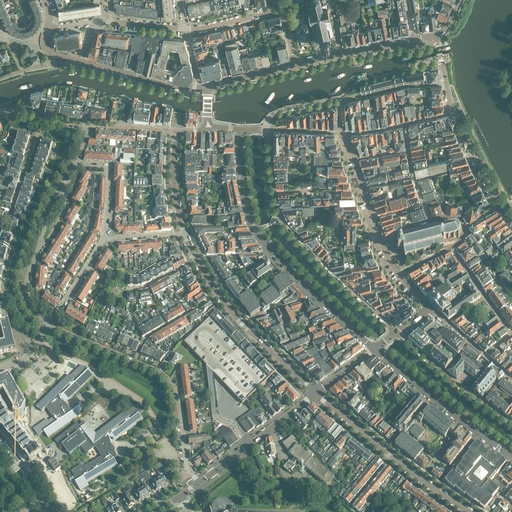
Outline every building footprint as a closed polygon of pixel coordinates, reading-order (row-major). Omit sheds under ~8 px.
[(4,4),(9,2),(8,0),(3,2),(1,0),(0,0),(0,11),(6,9),(4,4)] [(29,5),(28,6),(24,7),(25,9),(30,7),(32,12),(40,9),(40,8),(36,0),(27,0),(29,5)] [(157,0),(159,18),(163,19),(176,18),(173,0),(161,0),(163,12),(161,12),(160,0),(157,0)] [(217,14),(214,0),(211,0),(209,1),(211,10),(214,9),(215,14),(217,14)] [(224,0),(219,0),(221,8),(224,7),(225,14),(227,13),(224,0)] [(236,8),(234,0),(229,0),(230,5),(233,4),(235,13),(237,12),(237,10),(237,11),(236,8)] [(310,0),(309,0),(307,0),(307,2),(306,2),(307,2),(307,4),(299,6),(302,16),(309,14),(309,15),(307,15),(308,18),(310,18),(311,22),(314,35),(314,37),(312,37),(312,38),(315,37),(315,39),(314,39),(314,40),(315,40),(316,40),(316,41),(317,41),(319,40),(319,41),(320,42),(321,42),(322,41),(322,42),(323,42),(323,43),(322,43),(322,44),(321,44),(321,45),(323,45),(323,46),(324,46),(324,45),(324,44),(325,44),(324,43),(327,42),(327,43),(328,44),(328,43),(329,45),(329,44),(329,43),(331,43),(330,42),(329,42),(328,42),(328,41),(329,41),(329,40),(330,40),(331,39),(333,38),(333,39),(333,38),(333,37),(334,37),(334,36),(334,35),(335,35),(334,35),(333,32),(334,32),(335,32),(335,31),(334,31),(334,29),(333,29),(334,29),(332,29),(332,26),(333,26),(332,26),(331,22),(332,22),(331,21),(330,21),(329,17),(330,17),(331,17),(330,16),(329,16),(329,14),(330,13),(330,14),(331,14),(330,13),(331,13),(330,13),(330,11),(330,10),(329,10),(329,11),(328,11),(328,8),(328,7),(327,7),(326,3),(327,3),(327,2),(326,3),(326,2),(325,0),(326,0),(325,0),(310,0)] [(384,0),(385,0),(387,11),(396,9),(400,27),(408,25),(406,18),(407,18),(403,0),(384,0)] [(409,0),(411,13),(418,12),(416,0),(409,0)] [(211,12),(211,10),(209,1),(203,2),(206,13),(211,12)] [(347,1),(341,2),(343,13),(349,12),(347,1)] [(101,12),(99,2),(94,3),(94,5),(64,9),(63,8),(58,9),(59,13),(59,18),(66,17),(66,19),(95,15),(95,13),(98,13),(101,12)] [(341,2),(335,4),(337,14),(343,13),(341,2)] [(438,3),(437,5),(450,10),(452,5),(443,2),(442,4),(438,3)] [(435,10),(448,15),(450,10),(437,5),(435,10)] [(435,18),(436,18),(438,15),(435,13),(433,11),(434,9),(430,8),(428,13),(430,29),(436,28),(435,18)] [(3,24),(11,21),(8,16),(13,14),(13,12),(8,14),(6,9),(0,11),(0,17),(3,24)] [(23,36),(28,35),(30,34),(34,31),(38,28),(37,27),(38,25),(39,26),(41,21),(41,16),(40,14),(41,13),(40,9),(32,12),(33,15),(33,19),(31,22),(29,25),(26,27),(22,28),(19,28),(15,26),(13,24),(11,21),(3,24),(6,28),(8,30),(7,30),(11,33),(16,35),(18,35),(18,36),(23,36)] [(379,18),(379,21),(382,38),(388,37),(384,17),(387,17),(386,9),(377,10),(379,18)] [(351,23),(349,12),(343,13),(337,14),(339,25),(345,24),(345,25),(347,25),(347,24),(351,23)] [(421,31),(420,22),(418,12),(411,13),(413,23),(415,32),(421,31)] [(426,21),(420,22),(421,31),(429,30),(430,29),(428,13),(424,13),(426,21)] [(436,18),(444,21),(447,16),(438,13),(438,15),(436,18)] [(281,23),(281,22),(280,16),(268,19),(270,26),(281,23)] [(270,26),(268,19),(260,21),(261,28),(263,34),(271,32),(270,26)] [(370,29),(371,29),(373,40),(382,38),(379,21),(375,22),(376,25),(370,26),(370,29)] [(304,40),(306,39),(311,38),(310,37),(312,37),(314,37),(314,35),(311,22),(300,25),(300,26),(290,29),(291,32),(296,31),(299,42),(304,41),(304,40)] [(271,32),(282,29),(281,23),(270,26),(271,32)] [(400,35),(399,27),(398,26),(395,26),(395,23),(390,24),(390,27),(392,36),(400,35)] [(364,30),(364,31),(366,41),(373,40),(371,29),(370,29),(370,26),(367,26),(366,24),(363,24),(363,25),(361,25),(362,27),(364,27),(364,30)] [(346,33),(347,32),(349,44),(354,43),(352,31),(349,32),(348,28),(347,25),(345,25),(345,27),(346,27),(347,28),(345,28),(346,33)] [(408,25),(400,27),(399,27),(400,35),(409,33),(408,25)] [(359,32),(359,33),(358,29),(352,30),(352,31),(354,43),(360,42),(359,32)] [(91,44),(100,46),(102,46),(103,45),(103,43),(105,32),(94,31),(91,44)] [(82,45),(80,32),(69,34),(68,32),(64,32),(65,35),(53,36),(55,49),(82,45)] [(134,35),(105,32),(103,43),(103,45),(104,45),(109,46),(109,44),(127,48),(127,47),(131,47),(134,35)] [(342,46),(349,44),(347,32),(346,33),(340,34),(342,46)] [(209,33),(202,35),(203,40),(203,43),(204,43),(205,43),(205,46),(205,47),(206,46),(210,46),(209,42),(211,41),(209,33)] [(131,50),(138,52),(139,52),(143,35),(134,35),(131,47),(131,50)] [(139,52),(138,52),(137,55),(136,55),(132,69),(143,72),(151,36),(143,35),(139,52)] [(151,36),(143,72),(151,74),(156,52),(161,53),(164,37),(151,36)] [(185,43),(184,39),(164,37),(161,53),(156,52),(151,74),(182,82),(182,81),(186,81),(187,80),(188,79),(189,79),(190,78),(191,76),(191,75),(191,72),(192,71),(185,43)] [(243,70),(243,69),(238,49),(236,41),(224,44),(225,48),(227,54),(231,73),(243,70)] [(279,61),(289,59),(286,45),(286,43),(283,44),(283,45),(276,47),(278,57),(276,57),(277,62),(279,61)] [(100,49),(100,46),(91,44),(89,51),(98,53),(99,52),(100,49)] [(25,49),(28,51),(29,52),(30,56),(28,57),(30,64),(39,63),(37,52),(28,46),(25,49)] [(103,50),(102,50),(102,52),(115,55),(113,64),(113,65),(114,65),(119,66),(121,67),(122,67),(123,67),(124,67),(124,68),(125,68),(128,51),(104,46),(103,50)] [(251,67),(248,55),(246,47),(238,49),(243,69),(251,67)] [(5,59),(5,60),(9,59),(8,57),(5,50),(1,52),(0,52),(0,51),(0,58),(1,61),(5,59)] [(196,59),(198,64),(204,62),(208,61),(208,58),(215,56),(214,53),(209,55),(209,56),(207,56),(206,50),(195,53),(196,59)] [(89,51),(88,58),(97,60),(98,53),(89,51)] [(97,60),(113,64),(115,55),(102,52),(99,52),(98,53),(97,60)] [(254,55),(257,66),(263,65),(260,53),(259,52),(256,52),(256,54),(254,55)] [(269,63),(267,52),(260,53),(263,65),(269,63)] [(224,60),(224,62),(227,74),(231,73),(227,54),(222,55),(223,60),(224,60)] [(252,54),(248,55),(251,67),(257,66),(254,55),(252,55),(252,54)] [(220,59),(216,60),(208,61),(204,62),(198,64),(201,80),(222,75),(220,67),(222,67),(221,63),(220,59)] [(437,68),(431,68),(431,71),(428,71),(428,74),(424,75),(424,78),(439,75),(438,72),(439,72),(439,70),(438,70),(437,68)] [(423,72),(407,74),(408,81),(421,79),(421,78),(423,78),(424,78),(424,75),(423,72)] [(407,74),(377,81),(360,85),(361,92),(408,81),(407,74)] [(411,118),(409,103),(407,87),(396,90),(397,95),(398,95),(398,96),(403,96),(404,107),(405,113),(405,119),(411,118)] [(419,87),(407,87),(409,103),(413,103),(419,102),(420,95),(419,95),(419,87)] [(39,107),(41,97),(43,91),(31,94),(28,104),(39,107)] [(384,93),(384,100),(393,99),(392,91),(384,93)] [(433,105),(443,105),(442,96),(432,96),(432,100),(429,100),(429,105),(433,105)] [(39,107),(40,108),(41,109),(44,110),(47,98),(41,97),(39,107)] [(56,112),(61,113),(63,102),(64,102),(64,101),(65,97),(62,97),(61,101),(58,100),(56,112)] [(75,104),(68,103),(66,114),(74,115),(75,109),(81,110),(83,101),(83,100),(81,99),(79,99),(76,98),(76,99),(75,103),(75,104)] [(87,115),(93,116),(94,107),(95,104),(91,103),(91,102),(89,101),(89,99),(87,98),(84,115),(87,115)] [(52,99),(50,111),(56,112),(58,100),(52,99)] [(112,121),(113,115),(116,100),(111,99),(109,109),(109,113),(108,118),(107,120),(112,121)] [(363,99),(359,100),(355,101),(352,102),(353,109),(355,109),(364,108),(363,99)] [(386,112),(387,124),(395,122),(394,108),(393,99),(384,100),(385,104),(386,112)] [(61,113),(66,114),(68,103),(69,100),(67,100),(67,102),(66,101),(64,101),(64,102),(63,102),(61,113)] [(74,115),(82,116),(83,110),(85,102),(83,101),(81,110),(75,109),(74,115)] [(378,104),(379,111),(379,115),(379,116),(381,125),(387,124),(386,112),(385,104),(378,104)] [(422,116),(428,115),(427,108),(424,109),(423,105),(420,104),(420,105),(419,105),(419,106),(419,109),(421,109),(422,116)] [(151,106),(148,106),(137,105),(135,110),(133,118),(134,118),(133,124),(148,125),(150,114),(149,114),(151,106)] [(433,108),(427,108),(428,115),(443,111),(443,105),(433,105),(433,108)] [(108,118),(109,113),(109,109),(100,108),(99,117),(105,118),(105,117),(108,118)] [(156,126),(157,126),(158,118),(160,109),(153,108),(150,126),(156,126)] [(167,108),(163,126),(169,127),(170,126),(172,114),(172,111),(171,111),(172,110),(167,108)] [(361,120),(362,128),(367,127),(365,114),(365,109),(365,108),(364,108),(355,109),(355,114),(360,113),(361,116),(361,120)] [(132,124),(133,118),(135,110),(130,109),(127,123),(132,124)] [(354,116),(355,124),(355,128),(362,128),(361,120),(361,116),(360,113),(355,114),(355,109),(353,109),(353,112),(354,116)] [(185,116),(185,120),(185,127),(195,127),(196,126),(197,116),(186,113),(185,116)] [(446,116),(442,117),(444,124),(444,127),(451,126),(446,116)] [(287,125),(286,117),(283,118),(283,117),(280,117),(280,119),(277,119),(277,125),(287,125)] [(423,121),(423,124),(424,130),(424,132),(422,132),(422,138),(423,138),(424,143),(439,140),(446,139),(445,134),(443,134),(442,127),(439,128),(438,127),(433,128),(433,123),(432,119),(427,120),(423,121)] [(417,130),(416,123),(409,125),(408,126),(409,135),(415,134),(415,131),(417,130)] [(443,134),(445,134),(454,132),(451,126),(444,127),(442,127),(443,134)] [(397,128),(391,129),(392,137),(388,137),(389,142),(389,144),(393,144),(393,140),(394,140),(398,139),(397,128)] [(386,143),(385,130),(379,131),(377,132),(379,144),(379,147),(387,145),(386,143)] [(18,137),(16,141),(27,145),(30,136),(19,133),(17,132),(16,133),(15,136),(16,136),(18,137)] [(129,133),(128,142),(128,147),(134,148),(135,143),(135,137),(136,137),(137,134),(129,133)] [(137,138),(137,142),(147,143),(147,140),(147,139),(146,139),(147,133),(138,133),(137,138)] [(313,133),(305,133),(305,143),(305,151),(313,151),(313,148),(314,148),(313,143),(313,133)] [(148,134),(147,139),(147,140),(147,143),(157,143),(164,144),(164,135),(153,134),(148,134)] [(323,141),(323,143),(325,143),(336,142),(334,134),(325,134),(325,141),(323,141)] [(205,135),(197,135),(196,148),(196,157),(202,157),(205,156),(205,135)] [(223,135),(223,149),(223,151),(234,150),(233,143),(233,136),(234,136),(232,135),(223,135)] [(440,146),(448,144),(458,141),(456,136),(446,139),(439,140),(440,146)] [(361,145),(359,138),(352,140),(354,147),(361,145)] [(42,140),(39,149),(50,152),(51,148),(54,149),(55,148),(55,145),(55,144),(53,143),(42,140)] [(25,151),(27,145),(16,141),(14,148),(25,151)] [(157,152),(163,152),(164,144),(157,143),(147,143),(137,142),(136,142),(136,149),(146,150),(153,150),(152,153),(156,153),(156,152),(157,152)] [(366,143),(361,145),(354,147),(358,155),(369,154),(366,143)] [(448,153),(451,152),(462,149),(460,145),(448,148),(444,149),(443,149),(443,151),(442,151),(443,154),(445,154),(446,154),(447,154),(448,154),(448,153)] [(23,157),(25,151),(14,148),(12,154),(17,155),(23,157)] [(52,153),(50,152),(39,149),(37,155),(48,159),(50,159),(52,153)] [(323,149),(320,149),(320,155),(313,155),(313,166),(327,165),(328,161),(327,159),(328,155),(339,155),(338,149),(323,149)] [(449,159),(451,159),(465,155),(462,149),(451,152),(448,153),(448,154),(447,154),(449,159)] [(135,154),(134,154),(124,153),(124,158),(121,158),(120,163),(134,164),(135,154)] [(400,160),(399,153),(381,156),(377,157),(379,166),(388,165),(389,165),(391,165),(397,164),(397,163),(399,163),(400,162),(399,160),(400,160)] [(35,161),(44,165),(46,165),(48,159),(37,155),(35,161)] [(449,167),(468,162),(465,155),(451,159),(449,159),(444,160),(446,167),(449,167)] [(232,156),(223,156),(218,156),(212,156),(209,156),(207,156),(205,156),(202,157),(202,164),(202,169),(202,173),(207,173),(207,169),(211,169),(216,169),(218,169),(222,168),(223,168),(235,168),(234,156),(232,156)] [(196,157),(194,157),(185,157),(185,158),(185,165),(185,169),(202,169),(202,164),(202,157),(196,157)] [(359,160),(362,169),(373,167),(379,166),(377,157),(359,160)] [(162,166),(163,162),(152,161),(152,160),(149,160),(149,159),(144,159),(144,163),(148,163),(148,167),(149,167),(162,167),(162,166)] [(444,160),(414,167),(416,175),(426,172),(431,172),(438,169),(446,167),(444,160)] [(35,161),(33,166),(43,169),(44,165),(35,161)] [(460,171),(470,167),(468,162),(449,167),(451,174),(459,171),(460,171)] [(328,175),(337,174),(346,174),(345,172),(342,165),(332,166),(327,166),(317,166),(317,170),(324,169),(324,171),(322,171),(322,175),(328,175)] [(362,169),(365,176),(371,175),(374,174),(376,174),(383,173),(386,173),(389,172),(389,170),(389,165),(388,165),(379,166),(373,167),(362,169)] [(32,171),(41,174),(43,169),(33,166),(32,171)] [(402,170),(403,176),(410,175),(408,167),(401,169),(401,170),(402,170)] [(462,175),(472,172),(470,167),(460,171),(461,173),(460,174),(459,171),(451,174),(452,179),(462,175)] [(274,169),(275,180),(288,179),(287,168),(274,169)] [(396,178),(403,176),(402,170),(401,170),(401,169),(400,169),(398,169),(398,168),(396,168),(397,171),(394,171),(396,178)] [(4,176),(11,179),(18,181),(21,173),(19,173),(6,169),(4,176)] [(40,179),(41,174),(32,171),(30,176),(35,178),(40,179)] [(85,171),(81,178),(88,182),(91,183),(91,180),(89,180),(87,179),(90,174),(85,171)] [(428,192),(423,194),(425,200),(435,197),(436,200),(437,199),(439,195),(431,172),(426,172),(427,174),(433,191),(428,192)] [(459,182),(465,179),(475,176),(472,172),(462,175),(463,178),(458,180),(459,182)] [(223,185),(236,183),(235,176),(222,176),(207,176),(207,175),(207,173),(202,173),(197,174),(197,178),(198,178),(198,186),(199,186),(199,189),(203,189),(203,187),(218,186),(223,185)] [(383,173),(376,174),(377,181),(387,179),(386,173),(383,173)] [(371,175),(365,176),(367,183),(377,181),(376,174),(374,174),(371,175)] [(421,189),(422,191),(423,194),(428,192),(433,191),(427,174),(424,175),(417,176),(418,180),(419,182),(421,189)] [(35,178),(30,176),(26,175),(23,185),(31,187),(35,178)] [(153,187),(163,188),(163,179),(154,178),(154,175),(153,175),(151,175),(149,175),(148,175),(148,179),(134,178),(133,187),(144,187),(148,188),(148,187),(149,187),(153,187)] [(475,176),(465,179),(467,184),(477,181),(475,176)] [(81,178),(78,184),(80,185),(87,189),(89,186),(86,185),(88,182),(81,178)] [(198,178),(197,178),(185,178),(186,186),(198,186),(198,178)] [(14,193),(14,192),(18,181),(11,179),(8,188),(0,185),(0,188),(14,193)] [(403,180),(395,182),(397,189),(399,188),(398,186),(404,185),(404,184),(403,180)] [(468,187),(470,191),(480,186),(477,181),(467,184),(468,187)] [(236,183),(223,185),(225,195),(238,192),(236,184),(236,183)] [(383,190),(383,189),(382,184),(369,187),(372,194),(381,192),(381,190),(383,190)] [(31,187),(23,185),(22,189),(31,193),(35,194),(36,189),(33,188),(31,187)] [(87,189),(80,185),(77,190),(84,194),(85,191),(87,192),(89,190),(87,189)] [(198,186),(186,186),(187,195),(199,194),(199,189),(199,186),(198,186)] [(472,196),(482,190),(480,186),(470,191),(470,192),(471,195),(471,194),(468,196),(469,197),(472,196)] [(0,189),(6,192),(4,197),(12,200),(14,193),(0,188),(0,189)] [(20,194),(28,197),(30,197),(31,193),(22,189),(20,194)] [(335,197),(341,197),(353,197),(351,189),(341,189),(341,193),(328,193),(328,192),(325,192),(325,197),(328,197),(335,197)] [(372,194),(374,201),(385,198),(392,196),(390,189),(381,192),(372,194)] [(417,195),(417,194),(415,189),(407,192),(409,198),(411,204),(412,204),(410,198),(417,195)] [(77,190),(74,195),(81,199),(84,194),(77,190)] [(477,206),(488,200),(482,190),(472,196),(477,206)] [(225,195),(226,199),(224,200),(224,201),(222,202),(221,203),(221,204),(227,204),(227,203),(239,201),(238,192),(225,195)] [(385,198),(387,203),(376,207),(376,208),(377,211),(378,213),(402,206),(410,204),(406,192),(392,196),(385,198)] [(0,197),(3,199),(2,201),(10,204),(12,200),(4,197),(0,195),(0,197)] [(81,199),(74,195),(71,200),(78,204),(81,199)] [(419,201),(417,195),(410,198),(412,204),(419,201)] [(279,199),(281,205),(311,204),(311,199),(306,199),(304,199),(303,197),(302,196),(301,197),(299,197),(299,200),(303,200),(303,203),(294,203),(294,201),(295,201),(295,197),(288,198),(279,198),(279,199)] [(387,203),(385,198),(374,201),(376,207),(387,203)] [(219,210),(241,208),(239,201),(227,203),(227,204),(221,204),(219,205),(219,210)] [(26,207),(17,204),(15,210),(22,212),(24,213),(26,207)] [(422,204),(413,207),(400,211),(401,215),(409,212),(412,220),(426,216),(422,204)] [(439,204),(433,206),(435,213),(442,211),(439,204)] [(477,216),(476,216),(473,210),(472,207),(464,211),(461,205),(457,205),(457,207),(456,214),(460,214),(465,223),(469,220),(469,221),(477,216)] [(482,205),(476,208),(473,210),(476,216),(480,214),(479,211),(483,209),(483,210),(484,209),(482,205)] [(76,208),(73,206),(70,210),(76,214),(77,214),(80,208),(77,206),(76,208)] [(202,207),(196,208),(189,209),(189,211),(190,216),(201,216),(201,215),(202,215),(202,207)] [(15,210),(12,217),(19,219),(22,212),(15,210)] [(70,210),(69,213),(67,215),(74,219),(75,217),(76,214),(70,210)] [(169,225),(169,224),(168,219),(160,220),(155,220),(154,215),(153,210),(152,210),(146,211),(146,214),(143,214),(144,220),(145,227),(157,226),(161,225),(169,225)] [(190,216),(190,218),(191,224),(192,225),(193,228),(203,228),(203,225),(208,225),(208,219),(210,219),(209,216),(207,216),(207,211),(203,211),(204,216),(201,216),(190,216)] [(401,215),(400,211),(380,217),(381,221),(401,215)] [(288,222),(289,222),(294,220),(294,219),(296,217),(297,218),(301,217),(300,216),(302,215),(292,216),(291,214),(290,212),(285,215),(288,221),(288,222)] [(409,212),(401,215),(381,221),(383,225),(393,222),(404,218),(406,222),(412,220),(409,212)] [(291,224),(295,227),(304,223),(304,222),(305,222),(303,218),(307,216),(306,213),(302,214),(302,215),(300,216),(301,217),(297,218),(294,220),(289,222),(291,224)] [(482,222),(484,224),(486,228),(490,225),(500,219),(496,214),(482,222)] [(67,215),(64,220),(67,221),(66,223),(70,225),(70,224),(74,219),(67,215)] [(17,227),(19,219),(12,217),(9,216),(8,220),(9,220),(8,224),(10,224),(17,227)] [(237,224),(245,224),(243,216),(213,217),(215,224),(218,224),(218,221),(228,221),(228,225),(232,224),(237,224)] [(359,217),(345,217),(342,217),(342,225),(344,225),(356,225),(361,225),(361,223),(359,217)] [(395,228),(402,224),(406,222),(404,218),(393,222),(395,228)] [(500,219),(490,225),(486,228),(482,230),(482,231),(484,235),(486,233),(492,229),(500,224),(502,223),(500,219)] [(118,232),(123,232),(122,226),(120,227),(120,225),(117,224),(117,220),(115,220),(115,224),(114,224),(114,228),(118,232)] [(135,226),(135,233),(144,232),(143,221),(135,222),(135,226)] [(393,222),(383,225),(386,233),(395,228),(393,222)] [(502,223),(500,224),(492,229),(486,233),(487,235),(494,231),(495,234),(505,227),(502,223)] [(62,229),(70,234),(71,232),(70,231),(71,228),(65,224),(62,229)] [(295,228),(299,231),(299,232),(307,229),(308,229),(309,230),(312,229),(312,227),(309,227),(308,224),(301,225),(301,226),(295,228)] [(459,238),(459,237),(458,236),(460,233),(462,233),(462,232),(460,232),(459,229),(461,228),(460,227),(459,227),(456,226),(456,224),(455,224),(455,226),(451,227),(451,225),(449,225),(450,226),(445,228),(445,226),(443,227),(442,225),(438,226),(438,224),(437,224),(437,225),(433,226),(433,225),(432,225),(433,226),(429,227),(429,226),(428,226),(428,227),(424,228),(424,227),(423,228),(419,229),(419,228),(418,229),(418,230),(415,231),(415,230),(414,230),(414,231),(410,232),(410,231),(409,231),(409,232),(405,233),(405,232),(404,232),(404,233),(401,234),(400,233),(399,234),(400,234),(399,235),(399,236),(400,235),(401,240),(400,240),(400,241),(399,241),(400,243),(396,244),(398,249),(403,248),(404,250),(403,250),(403,251),(404,251),(405,255),(404,255),(404,256),(405,256),(405,257),(406,257),(406,256),(410,255),(410,256),(411,255),(415,254),(416,254),(416,253),(419,252),(421,258),(433,255),(431,249),(433,249),(435,249),(434,248),(438,247),(438,248),(439,248),(439,251),(440,251),(441,251),(442,250),(443,250),(444,249),(444,247),(444,246),(449,244),(455,242),(454,240),(455,239),(455,238),(456,238),(456,237),(458,237),(459,238)] [(356,243),(356,226),(356,225),(344,225),(344,243),(345,243),(345,249),(353,249),(354,249),(354,246),(354,243),(356,243)] [(480,232),(482,231),(482,230),(478,225),(474,227),(480,237),(482,236),(480,232)] [(474,227),(469,230),(469,231),(472,235),(478,242),(479,243),(482,241),(480,237),(474,227)] [(499,237),(500,236),(502,235),(508,231),(505,227),(495,234),(488,238),(488,239),(490,242),(487,245),(488,246),(492,244),(491,243),(499,237)] [(59,234),(65,238),(67,235),(69,236),(70,234),(62,229),(59,234)] [(231,235),(230,229),(224,229),(218,229),(193,230),(198,239),(207,235),(213,235),(224,235),(231,235)] [(500,236),(499,237),(502,241),(511,235),(508,231),(502,235),(503,237),(501,238),(500,236)] [(7,235),(3,234),(0,239),(1,239),(0,240),(0,242),(7,245),(9,246),(10,244),(13,238),(11,238),(12,235),(8,233),(7,235)] [(56,238),(64,243),(65,241),(64,240),(65,238),(59,234),(56,238)] [(85,237),(93,242),(96,238),(90,234),(88,236),(87,235),(85,237)] [(312,237),(306,239),(312,245),(317,240),(320,238),(318,236),(319,235),(318,234),(316,235),(314,236),(312,237)] [(224,235),(213,235),(207,235),(198,239),(201,244),(213,238),(217,238),(217,237),(224,237),(224,235)] [(224,235),(224,237),(224,240),(234,240),(234,244),(238,244),(238,242),(253,241),(249,235),(238,235),(234,235),(231,235),(224,235)] [(320,238),(317,240),(312,245),(315,249),(321,244),(318,241),(321,239),(323,242),(324,243),(325,244),(325,235),(320,238)] [(472,235),(469,238),(474,243),(473,244),(474,245),(478,242),(472,235)] [(502,241),(499,237),(491,243),(492,244),(493,243),(499,250),(511,240),(511,236),(511,235),(502,241)] [(86,241),(84,243),(91,247),(93,242),(85,237),(84,239),(86,241)] [(53,243),(59,247),(61,244),(63,246),(64,243),(56,238),(53,243)] [(201,244),(203,248),(211,244),(210,242),(217,240),(217,238),(213,238),(201,244)] [(470,247),(473,244),(474,243),(469,238),(465,241),(470,247)] [(235,248),(234,244),(234,240),(224,240),(224,243),(225,247),(225,254),(235,254),(235,249),(235,248)] [(359,246),(354,246),(354,249),(359,248),(371,246),(368,240),(358,243),(359,246)] [(500,251),(503,255),(511,248),(511,240),(499,250),(492,254),(490,256),(492,258),(500,251)] [(238,242),(238,244),(234,244),(235,248),(235,249),(239,248),(239,245),(242,244),(243,249),(250,248),(258,248),(253,241),(238,242)] [(456,251),(457,252),(457,253),(466,247),(467,246),(464,241),(458,246),(456,251)] [(322,245),(324,243),(323,242),(321,244),(315,249),(318,252),(324,247),(322,245)] [(50,248),(58,253),(60,251),(58,250),(59,247),(53,243),(50,248)] [(80,247),(88,252),(91,247),(84,243),(83,246),(81,245),(80,247)] [(0,254),(6,256),(8,257),(10,252),(7,251),(8,251),(7,251),(8,248),(7,247),(0,244),(0,254)] [(217,249),(218,249),(218,245),(215,246),(213,246),(211,244),(203,248),(205,252),(213,248),(213,249),(217,248),(217,249)] [(478,245),(477,246),(460,257),(466,264),(483,252),(478,245)] [(80,250),(78,252),(85,256),(88,252),(80,247),(78,249),(80,250)] [(457,253),(460,256),(468,251),(466,247),(457,253)] [(58,253),(50,248),(47,252),(54,256),(55,254),(57,255),(58,253)] [(323,257),(327,253),(328,252),(332,251),(333,249),(328,250),(327,250),(325,248),(319,253),(323,257)] [(508,262),(511,258),(511,248),(503,255),(495,262),(497,265),(503,261),(502,260),(505,258),(508,262)] [(103,254),(111,259),(112,257),(111,256),(112,253),(106,249),(103,254)] [(54,256),(47,252),(44,257),(52,262),(54,260),(52,259),(54,256)] [(74,256),(82,261),(85,256),(78,252),(77,255),(75,254),(74,256)] [(374,254),(373,252),(363,253),(366,264),(377,262),(374,254)] [(444,261),(448,258),(453,255),(451,252),(446,255),(442,257),(444,261)] [(483,261),(488,257),(486,254),(485,253),(477,258),(466,265),(469,270),(478,264),(480,262),(481,262),(483,261)] [(0,263),(4,264),(5,261),(6,262),(7,262),(8,257),(6,256),(0,254),(0,263)] [(100,258),(107,262),(108,260),(110,261),(111,259),(103,254),(100,258)] [(453,255),(448,258),(451,264),(456,261),(453,255)] [(74,259),(72,262),(79,266),(82,261),(74,256),(72,258),(74,259)] [(176,262),(178,267),(185,263),(183,258),(182,256),(173,257),(176,262)] [(256,264),(252,256),(251,256),(248,257),(252,266),(256,264)] [(331,266),(333,267),(345,265),(343,258),(337,260),(336,257),(335,257),(334,256),(327,262),(331,266)] [(52,262),(44,257),(41,262),(48,266),(49,263),(51,264),(52,262)] [(234,270),(228,257),(223,257),(224,263),(225,265),(226,267),(228,266),(229,268),(230,268),(232,271),(234,270)] [(248,266),(243,257),(239,257),(244,266),(245,268),(248,267),(248,266)] [(248,257),(243,257),(248,266),(249,265),(251,268),(253,267),(252,266),(248,257)] [(445,262),(444,261),(442,257),(437,260),(441,266),(445,262)] [(107,262),(100,258),(97,263),(105,268),(107,266),(105,265),(107,262)] [(223,262),(222,260),(221,260),(213,265),(216,269),(222,265),(222,264),(221,263),(223,262)] [(441,266),(437,260),(431,263),(436,269),(436,270),(440,268),(439,267),(441,266)] [(450,269),(452,268),(458,264),(456,261),(451,264),(448,266),(450,269)] [(69,263),(68,266),(76,271),(79,266),(72,262),(71,265),(69,263)] [(173,270),(169,262),(164,264),(169,272),(173,270)] [(104,270),(105,268),(97,263),(94,268),(101,272),(102,269),(104,270)] [(222,265),(216,269),(218,273),(225,269),(225,268),(226,267),(225,265),(224,263),(222,264),(222,265)] [(247,289),(249,287),(272,272),(270,269),(268,265),(268,266),(266,263),(241,280),(247,289)] [(429,270),(431,273),(436,269),(431,263),(427,265),(426,266),(429,270)] [(169,272),(164,264),(160,267),(164,275),(169,272)] [(463,272),(458,264),(452,268),(454,271),(452,273),(455,277),(458,275),(463,272)] [(478,264),(469,270),(475,277),(485,269),(484,267),(481,269),(478,264)] [(345,268),(345,265),(333,267),(336,270),(340,274),(352,272),(351,267),(345,268)] [(73,275),(76,271),(68,266),(67,268),(68,269),(67,271),(73,275)] [(164,275),(160,267),(155,269),(160,277),(164,275)] [(179,276),(184,274),(185,276),(191,273),(187,267),(182,270),(177,272),(179,276)] [(218,273),(221,278),(228,273),(227,272),(229,272),(226,267),(225,268),(225,269),(218,273)] [(412,280),(424,273),(421,268),(407,276),(412,280)] [(492,282),(493,281),(495,279),(493,276),(495,275),(491,270),(489,272),(487,268),(485,269),(475,277),(483,289),(492,282)] [(160,277),(155,269),(151,272),(154,279),(155,280),(160,277)] [(415,284),(428,275),(431,273),(429,270),(424,273),(412,280),(415,284)] [(154,279),(151,272),(150,271),(146,273),(150,281),(154,279)] [(221,278),(224,282),(231,278),(230,276),(232,274),(230,271),(229,272),(227,272),(228,273),(221,278)] [(283,274),(280,271),(271,277),(274,280),(283,274)] [(89,277),(95,281),(98,276),(92,272),(89,277)] [(179,276),(177,272),(169,277),(171,280),(172,283),(175,281),(176,283),(178,282),(176,278),(179,276)] [(499,277),(504,285),(510,278),(506,272),(499,277)] [(62,279),(69,283),(72,279),(68,276),(69,275),(65,273),(62,279)] [(150,281),(146,273),(141,276),(145,284),(150,281)] [(186,285),(187,284),(194,279),(191,273),(185,276),(183,277),(186,282),(185,283),(184,282),(182,283),(182,284),(184,287),(186,285)] [(343,276),(342,277),(353,286),(357,286),(357,283),(356,281),(357,280),(357,278),(357,273),(343,276)] [(448,275),(444,277),(447,282),(455,277),(452,273),(451,273),(448,275)] [(279,307),(285,306),(283,303),(289,299),(284,293),(287,292),(295,287),(283,274),(274,280),(264,286),(268,292),(260,298),(266,307),(265,307),(266,309),(276,303),(279,307)] [(430,278),(428,275),(415,284),(420,290),(432,281),(434,279),(432,277),(430,278)] [(432,282),(432,281),(420,290),(426,296),(446,282),(440,275),(438,276),(439,277),(436,279),(432,282)] [(469,280),(466,275),(448,286),(454,295),(460,291),(458,287),(464,283),(469,280)] [(145,284),(141,276),(137,278),(141,286),(145,284)] [(69,283),(62,279),(59,277),(58,279),(61,281),(59,284),(66,288),(67,286),(68,285),(69,283)] [(86,281),(93,285),(95,281),(89,277),(86,281)] [(170,286),(172,285),(168,277),(164,279),(169,287),(171,291),(173,290),(170,286)] [(233,280),(232,279),(225,283),(228,287),(237,280),(235,278),(233,280)] [(371,290),(369,281),(369,278),(362,280),(357,283),(357,286),(353,286),(361,293),(372,291),(371,290)] [(186,285),(188,289),(196,283),(194,279),(187,284),(186,285)] [(228,287),(230,290),(237,285),(236,284),(238,283),(237,280),(228,287)] [(472,294),(476,291),(469,280),(464,283),(472,294)] [(83,285),(90,290),(93,285),(86,281),(83,285)] [(386,287),(393,286),(391,282),(379,285),(379,287),(374,289),(371,290),(372,291),(378,290),(380,289),(383,288),(386,287)] [(492,282),(483,289),(486,294),(496,287),(492,282)] [(162,291),(157,283),(154,285),(160,296),(159,296),(160,297),(163,295),(163,294),(162,291)] [(188,289),(189,292),(190,293),(199,287),(198,286),(196,283),(188,289)] [(63,292),(66,288),(59,284),(55,290),(59,292),(60,290),(63,292)] [(81,290),(87,294),(90,290),(83,285),(81,290)] [(150,287),(151,290),(153,296),(156,294),(158,299),(160,298),(160,297),(159,296),(160,296),(154,285),(150,287)] [(237,285),(230,290),(232,294),(242,287),(240,285),(238,287),(237,285)] [(386,287),(388,294),(398,292),(393,286),(386,287)] [(447,286),(428,299),(438,311),(442,315),(450,309),(447,304),(456,298),(454,295),(448,286),(447,286)] [(188,301),(191,299),(201,292),(199,287),(190,293),(185,297),(188,301)] [(232,294),(235,297),(242,292),(241,291),(243,289),(242,287),(232,294)] [(300,292),(295,287),(287,292),(284,293),(289,299),(290,298),(293,295),(294,296),(300,292)] [(372,291),(361,293),(370,301),(379,297),(380,297),(379,293),(384,291),(383,288),(380,289),(378,290),(372,291)] [(41,299),(45,302),(50,295),(49,295),(50,293),(48,292),(44,290),(44,291),(41,295),(43,296),(41,299)] [(78,294),(85,298),(87,294),(81,290),(78,294)] [(497,295),(499,294),(500,293),(498,290),(488,297),(491,300),(497,295)] [(397,298),(404,296),(399,291),(398,292),(388,294),(388,295),(382,297),(384,303),(394,299),(397,298)] [(448,321),(455,316),(481,297),(476,291),(472,294),(450,309),(442,315),(448,321)] [(195,299),(196,301),(204,296),(202,293),(201,292),(191,299),(192,301),(195,299)] [(237,300),(238,300),(244,295),(242,292),(235,297),(237,300)] [(244,295),(238,300),(244,309),(245,308),(250,316),(261,309),(249,292),(244,295)] [(290,298),(289,299),(283,303),(285,306),(307,299),(300,292),(294,296),(293,295),(290,298)] [(500,296),(498,297),(497,295),(491,300),(493,303),(504,295),(504,294),(502,295),(501,295),(500,293),(499,294),(500,296)] [(85,298),(78,294),(75,299),(82,303),(85,298)] [(54,298),(50,295),(45,302),(47,303),(48,304),(49,304),(50,305),(54,298)] [(493,303),(495,306),(502,301),(501,300),(504,298),(505,299),(506,298),(504,295),(493,303)] [(195,306),(198,304),(206,299),(204,296),(196,301),(193,304),(195,306)] [(398,305),(408,300),(404,296),(397,298),(394,299),(396,302),(397,306),(398,305)] [(169,302),(178,317),(181,315),(177,307),(175,309),(173,305),(174,305),(173,304),(174,303),(173,300),(172,300),(170,297),(166,299),(168,303),(169,302)] [(375,306),(382,304),(379,297),(370,301),(375,306)] [(54,298),(50,305),(55,308),(57,305),(58,305),(60,302),(54,298)] [(177,307),(181,315),(185,312),(180,306),(175,298),(173,300),(174,303),(175,302),(176,304),(177,303),(179,307),(177,307)] [(502,301),(495,306),(497,309),(508,301),(506,298),(505,299),(506,300),(503,303),(502,301)] [(375,306),(383,312),(394,307),(393,304),(396,302),(394,299),(384,303),(382,304),(375,306)] [(13,339),(3,300),(0,301),(0,353),(16,350),(13,339)] [(411,304),(408,300),(398,305),(401,310),(402,309),(411,304)] [(309,301),(303,303),(305,308),(305,309),(306,312),(298,314),(300,317),(307,314),(319,310),(309,301)] [(497,309),(499,312),(506,307),(505,306),(508,304),(509,306),(511,305),(508,301),(497,309)] [(170,311),(174,319),(178,317),(169,302),(168,303),(166,304),(169,308),(170,307),(171,311),(170,311)] [(206,311),(212,307),(209,303),(197,311),(200,316),(202,314),(206,311)] [(405,313),(403,315),(405,317),(415,310),(412,304),(411,304),(402,309),(405,313)] [(508,308),(500,313),(503,317),(511,312),(510,311),(511,309),(511,308),(510,306),(508,308)] [(65,314),(70,317),(74,310),(70,307),(65,314)] [(164,308),(171,321),(174,319),(170,311),(168,313),(166,310),(167,309),(166,307),(164,308)] [(209,315),(212,312),(215,310),(212,307),(206,311),(202,314),(204,316),(208,313),(209,315)] [(290,307),(290,308),(280,311),(283,317),(285,321),(283,322),(282,322),(284,326),(285,328),(297,323),(295,319),(295,318),(292,312),(290,307)] [(163,316),(167,323),(171,321),(164,308),(162,309),(163,311),(161,312),(163,316)] [(395,325),(405,317),(403,315),(401,312),(399,313),(397,312),(395,313),(393,309),(383,313),(390,319),(395,325)] [(70,317),(74,320),(78,313),(74,310),(70,317)] [(325,315),(320,311),(319,310),(307,314),(300,317),(295,319),(297,323),(298,325),(305,322),(304,320),(309,319),(309,321),(311,320),(325,315)] [(215,388),(213,374),(244,341),(216,312),(200,327),(185,341),(183,342),(192,352),(195,354),(206,366),(208,387),(210,386),(210,388),(215,388)] [(281,323),(276,312),(272,314),(273,319),(276,326),(281,323)] [(511,313),(511,312),(503,317),(506,321),(511,316),(511,313)] [(74,320),(79,322),(83,316),(78,313),(74,320)] [(153,320),(152,321),(157,329),(160,327),(154,316),(152,313),(150,314),(153,320)] [(273,319),(272,314),(254,320),(258,324),(273,319)] [(154,316),(160,327),(164,325),(159,317),(157,318),(156,315),(154,316)] [(194,322),(190,315),(186,317),(190,324),(192,323),(194,326),(196,325),(194,322)] [(320,324),(330,320),(325,315),(311,320),(309,321),(309,319),(304,320),(305,322),(306,324),(312,322),(313,326),(320,324)] [(484,323),(488,329),(498,321),(494,315),(484,323)] [(87,318),(83,316),(79,322),(83,325),(87,318)] [(135,317),(135,318),(146,335),(149,333),(145,325),(143,326),(136,316),(135,317)] [(461,321),(455,326),(458,329),(465,324),(464,323),(466,322),(463,318),(461,316),(459,317),(461,321)] [(145,319),(153,331),(157,329),(152,321),(150,322),(147,317),(145,319)] [(461,321),(459,317),(452,323),(454,325),(455,326),(461,321)] [(141,335),(142,338),(146,335),(135,318),(133,319),(137,326),(135,327),(137,330),(141,335)] [(190,325),(185,318),(182,320),(188,330),(189,331),(190,330),(192,328),(191,327),(189,328),(188,326),(190,325)] [(145,325),(149,333),(153,331),(145,319),(143,320),(146,324),(145,325)] [(273,319),(258,324),(265,330),(276,326),(273,319)] [(432,330),(437,325),(430,319),(425,323),(432,330)] [(85,332),(89,333),(94,321),(91,320),(89,321),(88,324),(87,324),(86,324),(83,330),(86,331),(85,332)] [(182,320),(178,322),(182,329),(184,328),(186,331),(185,331),(185,332),(186,333),(189,331),(188,330),(182,320)] [(336,325),(335,324),(330,320),(320,324),(313,326),(308,328),(310,334),(314,332),(315,333),(322,330),(336,325)] [(94,321),(89,333),(93,335),(97,323),(94,321)] [(182,329),(178,322),(175,324),(182,336),(184,335),(183,333),(182,333),(181,330),(182,329)] [(276,326),(265,330),(268,333),(282,327),(284,326),(282,322),(281,323),(276,326)] [(465,324),(458,329),(461,332),(468,325),(466,323),(466,322),(464,323),(465,324)] [(93,335),(96,336),(101,324),(97,323),(93,335)] [(101,323),(101,324),(96,336),(100,337),(105,325),(101,323)] [(425,323),(418,330),(425,336),(432,330),(425,323)] [(489,338),(491,336),(496,333),(503,327),(499,323),(485,333),(487,335),(489,337),(489,338)] [(103,339),(108,326),(109,325),(107,324),(106,325),(105,325),(100,337),(103,339)] [(182,336),(175,324),(171,326),(175,333),(177,332),(180,337),(182,336)] [(326,336),(341,330),(336,325),(322,330),(326,336)] [(437,348),(439,345),(442,342),(459,356),(463,352),(460,350),(466,344),(454,334),(453,334),(450,332),(447,330),(447,331),(444,328),(441,331),(440,329),(441,328),(440,326),(438,327),(437,325),(432,330),(425,336),(437,348)] [(468,325),(461,332),(464,334),(471,328),(468,325)] [(103,339),(107,340),(111,329),(112,328),(108,326),(103,339)] [(175,333),(171,326),(168,328),(176,342),(178,341),(174,334),(175,333)] [(268,333),(274,339),(276,341),(281,339),(280,338),(285,335),(282,327),(268,333)] [(500,338),(507,333),(503,327),(496,333),(500,338)] [(176,342),(168,328),(164,330),(168,337),(170,336),(175,344),(176,342)] [(471,328),(464,334),(467,337),(473,331),(471,328)] [(111,329),(107,340),(110,342),(112,339),(115,340),(118,332),(111,329)] [(168,337),(164,330),(161,332),(169,346),(171,344),(169,341),(169,342),(167,338),(168,337)] [(315,333),(309,335),(313,341),(326,336),(322,330),(315,333)] [(425,336),(418,330),(408,338),(422,350),(428,356),(429,355),(430,356),(437,348),(425,336)] [(125,337),(126,335),(127,332),(125,331),(123,336),(120,335),(116,344),(121,346),(125,337)] [(328,344),(335,341),(348,335),(342,331),(326,337),(328,344)] [(473,331),(467,337),(469,338),(470,340),(470,339),(471,340),(472,341),(474,339),(478,336),(476,333),(474,331),(473,331)] [(170,349),(169,346),(161,332),(157,334),(161,341),(163,340),(165,343),(164,344),(166,347),(167,346),(169,348),(168,349),(169,350),(170,349)] [(161,341),(157,334),(154,336),(159,345),(160,346),(162,345),(160,342),(161,341)] [(126,335),(125,337),(121,346),(126,348),(130,339),(131,337),(126,335)] [(281,339),(276,341),(280,345),(288,342),(285,335),(280,338),(281,339)] [(352,339),(348,335),(335,341),(328,344),(326,345),(327,348),(327,350),(334,348),(338,346),(339,345),(352,339)] [(478,347),(485,342),(486,341),(485,340),(489,337),(487,335),(483,338),(476,345),(478,347)] [(159,345),(154,336),(150,339),(154,346),(156,345),(158,348),(157,348),(161,350),(163,348),(160,346),(159,345)] [(307,336),(282,346),(287,352),(310,343),(307,336)] [(473,342),(476,345),(483,338),(482,336),(477,339),(473,342)] [(503,344),(507,349),(511,344),(511,336),(503,344)] [(319,347),(326,345),(328,344),(326,337),(316,341),(311,343),(314,349),(319,347)] [(126,348),(131,350),(135,341),(130,339),(126,348)] [(334,348),(337,354),(343,351),(344,351),(345,352),(347,351),(357,345),(357,344),(352,339),(339,345),(339,346),(338,346),(334,348)] [(136,352),(140,343),(135,341),(131,350),(136,352)] [(250,347),(244,341),(213,374),(214,375),(238,400),(242,404),(252,394),(266,381),(274,373),(271,369),(250,347)] [(485,342),(478,347),(484,352),(490,348),(490,347),(493,345),(491,342),(488,345),(485,342)] [(149,348),(145,356),(150,358),(154,348),(155,347),(153,345),(151,344),(149,349),(149,348)] [(352,358),(357,354),(363,349),(357,344),(357,345),(347,351),(352,358)] [(484,369),(480,365),(476,362),(481,356),(466,344),(460,350),(463,352),(459,356),(447,372),(456,379),(464,370),(475,379),(476,379),(477,380),(478,380),(481,378),(480,377),(481,377),(483,375),(482,374),(483,374),(486,371),(484,369)] [(507,349),(503,344),(499,348),(500,350),(503,353),(507,349)] [(140,354),(141,354),(145,356),(149,348),(144,346),(140,354)] [(294,358),(304,352),(301,347),(288,352),(294,358)] [(327,376),(329,375),(334,371),(327,365),(325,363),(325,362),(327,361),(329,359),(329,357),(324,352),(323,353),(321,350),(320,350),(319,347),(314,349),(306,352),(312,358),(310,359),(314,363),(316,362),(319,365),(321,368),(322,369),(323,371),(327,376)] [(154,348),(150,358),(155,360),(159,350),(154,348)] [(338,357),(337,354),(334,348),(327,350),(328,350),(334,362),(339,367),(345,363),(340,355),(338,357)] [(429,357),(445,370),(452,361),(451,360),(437,348),(430,356),(429,357)] [(159,350),(155,360),(159,362),(165,355),(166,353),(159,350)] [(490,358),(494,361),(503,353),(500,350),(497,352),(495,350),(489,356),(491,358),(490,358)] [(352,358),(347,351),(345,352),(340,355),(345,363),(352,358)] [(177,353),(173,352),(169,362),(175,365),(178,357),(176,356),(177,353)] [(294,358),(299,363),(309,358),(304,353),(304,352),(294,358)] [(503,353),(494,361),(499,366),(500,366),(504,361),(502,359),(506,356),(503,353)] [(372,358),(363,365),(372,374),(374,372),(375,374),(378,377),(379,375),(380,375),(386,369),(382,365),(380,366),(379,365),(380,364),(374,358),(373,359),(372,358)] [(300,364),(305,368),(314,363),(310,359),(300,364)] [(327,365),(334,371),(338,368),(331,361),(329,359),(327,362),(329,363),(327,365)] [(507,360),(500,366),(504,370),(510,363),(511,364),(511,362),(510,361),(509,362),(507,360)] [(314,363),(305,368),(309,372),(317,366),(319,365),(316,362),(314,363)] [(496,380),(498,381),(501,378),(503,375),(489,363),(484,369),(486,371),(483,374),(482,374),(483,375),(481,377),(480,377),(481,378),(478,380),(477,380),(478,381),(476,383),(475,383),(475,384),(473,387),(473,386),(471,389),(474,392),(474,393),(477,396),(478,395),(482,398),(484,396),(483,395),(486,392),(486,393),(487,392),(486,392),(488,389),(489,390),(489,389),(488,389),(491,386),(491,387),(491,386),(493,383),(494,383),(493,383),(496,380)] [(319,365),(317,366),(309,372),(311,374),(319,369),(321,368),(319,365)] [(363,365),(355,372),(361,379),(364,382),(372,374),(363,365)] [(44,432),(48,438),(72,421),(74,423),(76,422),(74,420),(86,412),(81,405),(77,409),(75,407),(70,410),(69,408),(69,407),(68,405),(67,405),(65,402),(72,396),(93,376),(85,367),(84,369),(82,366),(70,377),(69,376),(37,406),(42,412),(46,408),(53,418),(48,421),(47,420),(33,429),(38,436),(44,432)] [(380,381),(384,384),(392,374),(386,369),(380,375),(379,375),(378,377),(381,380),(380,381)] [(323,371),(321,373),(321,372),(314,377),(319,382),(327,376),(323,371)] [(359,381),(361,379),(355,372),(350,375),(362,387),(364,385),(359,381)] [(268,386),(279,378),(276,374),(269,380),(271,382),(267,385),(268,386)] [(397,378),(392,374),(384,384),(389,388),(397,378)] [(350,382),(347,385),(349,386),(352,384),(354,386),(355,387),(357,385),(360,389),(362,387),(350,375),(346,378),(350,382)] [(0,422),(3,427),(4,426),(10,435),(11,434),(17,443),(18,443),(24,452),(26,450),(28,452),(26,453),(31,460),(41,453),(36,446),(33,448),(25,437),(24,437),(18,428),(17,429),(11,420),(10,421),(7,416),(0,403),(0,390),(5,388),(19,414),(21,412),(24,405),(9,377),(0,380),(0,422)] [(282,381),(279,378),(268,386),(270,388),(273,385),(275,387),(282,381)] [(403,383),(397,378),(389,388),(395,393),(403,383)] [(498,381),(496,384),(511,396),(511,386),(508,384),(506,382),(501,378),(498,381)] [(343,380),(339,383),(346,389),(348,391),(354,396),(355,397),(357,395),(352,390),(349,386),(347,385),(343,380)] [(284,392),(289,388),(284,383),(274,390),(279,395),(280,395),(284,392)] [(344,391),(346,389),(339,383),(335,386),(342,393),(344,395),(346,393),(344,391)] [(403,396),(410,389),(404,385),(398,392),(393,399),(395,400),(389,408),(390,410),(397,402),(396,401),(399,397),(401,399),(403,396)] [(344,395),(342,393),(335,386),(329,390),(340,400),(344,395)] [(364,390),(369,394),(373,397),(374,395),(367,387),(364,390)] [(289,398),(294,394),(289,388),(284,392),(285,393),(281,396),(283,397),(286,394),(289,398)] [(403,396),(401,399),(410,406),(418,396),(410,389),(403,396)] [(346,393),(344,395),(351,400),(354,396),(348,391),(347,393),(346,393)] [(355,397),(347,406),(351,409),(360,399),(363,401),(367,404),(369,401),(365,398),(362,395),(359,392),(357,395),(355,397)] [(258,399),(268,411),(272,408),(277,413),(283,408),(274,398),(272,400),(266,393),(263,395),(258,399)] [(286,394),(283,397),(290,404),(293,401),(289,398),(286,394)] [(496,394),(493,397),(490,395),(485,401),(488,403),(492,406),(498,411),(501,413),(505,416),(509,409),(507,407),(507,406),(498,399),(499,396),(496,394)] [(351,400),(344,395),(340,400),(346,405),(351,400)] [(401,436),(403,434),(408,428),(405,425),(412,417),(415,419),(428,405),(419,397),(404,414),(403,413),(401,416),(402,417),(393,428),(396,430),(396,431),(399,433),(398,434),(401,436)] [(354,412),(363,401),(360,399),(351,409),(354,412)] [(365,406),(367,404),(363,401),(354,412),(358,415),(365,406)] [(89,487),(87,483),(117,466),(114,459),(117,457),(114,451),(115,450),(114,447),(113,447),(112,444),(143,420),(139,414),(144,410),(139,403),(126,413),(125,412),(95,434),(87,423),(85,425),(83,421),(80,423),(81,424),(79,426),(76,422),(74,423),(75,425),(56,440),(60,446),(62,445),(70,455),(80,447),(86,454),(96,447),(101,457),(82,468),(81,465),(71,471),(77,481),(75,482),(81,491),(89,487)] [(307,408),(311,413),(314,415),(318,410),(311,404),(307,408)] [(369,409),(365,406),(358,415),(363,420),(368,413),(366,412),(369,409)] [(449,433),(454,426),(445,419),(430,406),(421,417),(446,437),(449,433)] [(267,416),(269,419),(277,413),(272,408),(268,411),(270,413),(267,416)] [(294,418),(303,430),(308,427),(307,426),(310,424),(306,419),(310,415),(305,410),(300,414),(301,414),(299,416),(298,414),(294,418)] [(374,413),(371,410),(368,413),(363,420),(366,422),(372,415),(374,413)] [(381,418),(387,423),(394,414),(390,410),(385,417),(383,416),(381,418)] [(251,411),(238,420),(247,432),(256,426),(257,427),(260,425),(256,420),(258,419),(251,411)] [(374,416),(372,415),(366,422),(369,425),(376,418),(377,416),(380,413),(379,411),(374,416)] [(322,421),(325,417),(322,414),(317,419),(313,422),(318,426),(322,421)] [(372,427),(380,419),(377,416),(376,418),(369,425),(372,427)] [(261,417),(258,419),(256,420),(260,425),(260,426),(266,421),(262,417),(261,417)] [(323,428),(329,420),(325,417),(322,421),(318,426),(317,427),(319,429),(321,426),(323,428)] [(380,419),(372,427),(383,437),(390,429),(388,428),(390,426),(387,423),(381,418),(380,419)] [(324,434),(325,433),(327,431),(334,424),(334,423),(333,424),(329,420),(323,428),(324,429),(322,432),(324,434)] [(329,437),(338,427),(334,424),(327,431),(325,433),(329,437)] [(424,433),(414,425),(408,432),(417,440),(424,433)] [(391,427),(390,429),(383,437),(388,440),(391,436),(390,435),(393,432),(394,433),(396,431),(396,430),(393,428),(392,427),(393,426),(392,426),(391,427)] [(447,454),(442,460),(449,466),(471,440),(457,428),(455,426),(454,426),(449,433),(451,434),(452,435),(458,440),(458,441),(449,453),(448,453),(447,453),(447,454)] [(333,441),(342,431),(338,427),(329,437),(333,441)] [(228,428),(219,434),(229,447),(237,440),(228,428)] [(344,432),(344,433),(333,444),(340,450),(350,438),(344,432)] [(402,451),(415,462),(420,455),(421,453),(422,451),(403,434),(401,436),(397,441),(394,444),(402,451)] [(207,436),(188,439),(189,445),(192,444),(193,445),(196,445),(196,444),(201,443),(204,442),(204,448),(204,451),(205,452),(207,455),(209,455),(210,453),(213,452),(208,446),(207,446),(207,442),(207,436)] [(271,436),(263,440),(264,443),(267,456),(276,453),(274,444),(271,436)] [(292,436),(285,441),(282,444),(287,451),(288,450),(289,451),(288,452),(288,454),(294,459),(290,463),(289,462),(284,468),(289,473),(294,467),(293,465),(297,461),(326,486),(334,477),(311,458),(313,455),(308,451),(306,454),(296,445),(296,444),(298,443),(292,436)] [(393,445),(394,444),(397,441),(392,437),(391,436),(388,440),(393,445)] [(350,453),(358,444),(351,439),(344,448),(347,451),(350,448),(351,449),(347,454),(348,455),(350,453)] [(485,449),(477,442),(469,451),(470,452),(462,461),(463,462),(455,471),(457,472),(455,474),(453,472),(445,481),(454,489),(455,488),(464,496),(465,495),(474,502),(475,501),(484,509),(488,504),(490,506),(494,501),(491,498),(499,489),(490,481),(506,462),(497,454),(495,456),(486,448),(485,449)] [(354,452),(355,453),(360,446),(358,444),(350,453),(348,455),(350,456),(354,452)] [(356,457),(363,449),(360,446),(355,453),(357,454),(350,462),(356,466),(355,468),(358,470),(362,465),(363,467),(365,465),(362,462),(361,461),(360,462),(359,461),(358,462),(356,461),(358,459),(356,457)] [(213,452),(210,453),(214,458),(216,456),(217,457),(218,457),(220,456),(220,455),(224,452),(220,447),(213,452)] [(319,450),(318,449),(316,452),(320,458),(325,452),(320,449),(319,450)] [(361,457),(366,451),(363,449),(356,457),(358,459),(360,456),(361,457)] [(342,454),(338,451),(333,458),(336,461),(342,454)] [(362,462),(369,453),(366,451),(361,457),(363,459),(361,461),(362,462)] [(207,455),(205,452),(203,454),(193,461),(195,465),(202,459),(204,462),(204,461),(207,465),(212,461),(212,460),(214,458),(210,453),(209,455),(207,455)] [(326,464),(332,458),(326,453),(324,455),(325,456),(321,459),(326,464)] [(365,465),(367,462),(372,456),(369,453),(362,462),(365,465)] [(426,459),(420,455),(415,462),(423,468),(429,461),(426,459)] [(371,461),(379,467),(383,463),(377,458),(374,456),(371,460),(372,460),(371,461)] [(331,470),(338,463),(333,458),(327,465),(331,470)] [(374,473),(379,467),(371,461),(371,462),(370,461),(367,465),(366,467),(374,473)] [(160,477),(157,479),(162,488),(165,486),(165,485),(167,483),(161,474),(167,470),(164,465),(165,464),(152,472),(155,477),(159,475),(160,476),(159,476),(160,477)] [(386,466),(383,470),(392,478),(392,477),(393,478),(396,474),(392,471),(386,466)] [(372,476),(374,473),(366,467),(365,468),(365,467),(363,469),(372,476)] [(435,469),(431,474),(439,479),(445,471),(442,468),(441,470),(438,468),(437,470),(435,469)] [(369,479),(372,476),(363,469),(360,472),(369,479)] [(383,470),(380,473),(391,482),(392,480),(391,479),(392,478),(383,470)] [(358,475),(367,483),(369,479),(360,472),(358,475)] [(380,473),(377,476),(388,485),(388,484),(389,482),(390,483),(391,482),(380,473)] [(143,477),(146,481),(149,479),(150,482),(155,491),(157,489),(158,490),(162,488),(157,479),(153,482),(152,480),(152,481),(148,474),(143,477)] [(364,486),(367,483),(358,475),(355,478),(358,480),(364,486)] [(390,491),(401,478),(397,475),(391,482),(393,484),(388,489),(390,491)] [(377,476),(376,478),(375,479),(385,488),(387,486),(387,485),(388,485),(377,476)] [(143,488),(140,490),(145,498),(148,496),(148,495),(150,494),(145,485),(143,483),(146,481),(143,477),(139,479),(143,486),(142,486),(143,488)] [(301,483),(295,478),(288,487),(293,491),(295,489),(301,483)] [(399,489),(399,488),(405,481),(401,478),(390,491),(389,492),(391,492),(393,490),(394,490),(397,487),(399,489)] [(501,489),(500,490),(502,492),(506,487),(501,483),(495,478),(492,482),(501,489)] [(375,479),(372,482),(378,487),(379,486),(384,490),(385,488),(375,479)] [(361,489),(364,486),(358,480),(355,484),(361,489)] [(399,488),(404,491),(409,484),(405,481),(399,488)] [(377,489),(378,487),(372,482),(370,485),(379,493),(380,491),(377,489)] [(131,484),(126,487),(129,491),(132,490),(133,492),(138,501),(140,500),(141,500),(145,498),(140,490),(136,492),(135,490),(135,491),(131,484)] [(359,492),(361,489),(355,484),(353,487),(359,492)] [(413,487),(409,484),(404,491),(407,493),(405,496),(403,499),(404,500),(404,499),(413,487)] [(370,485),(367,488),(373,493),(374,492),(378,495),(379,493),(370,485)] [(122,489),(126,496),(125,496),(126,498),(123,500),(128,508),(132,506),(131,505),(133,504),(128,495),(126,493),(129,491),(126,487),(122,489)] [(353,487),(351,489),(350,490),(356,495),(359,492),(353,487)] [(411,496),(412,497),(417,490),(413,487),(404,499),(407,501),(411,496)] [(373,493),(367,488),(365,491),(374,499),(375,497),(372,495),(373,493)] [(346,494),(345,496),(352,501),(354,498),(348,493),(345,490),(344,492),(346,494)] [(354,498),(356,495),(350,490),(348,493),(354,498)] [(421,493),(417,490),(412,497),(415,499),(411,504),(413,505),(421,493)] [(365,491),(362,494),(368,499),(369,498),(373,501),(374,499),(365,491)] [(418,501),(421,503),(426,496),(421,493),(413,505),(412,506),(414,507),(418,501)] [(367,501),(368,499),(362,494),(360,497),(369,505),(370,503),(367,501)] [(352,501),(345,496),(343,499),(349,504),(352,501)] [(430,499),(426,496),(421,503),(423,504),(419,510),(421,511),(424,508),(430,499)] [(360,497),(357,501),(363,506),(364,504),(367,507),(369,505),(360,497)] [(426,507),(429,509),(434,502),(430,499),(424,508),(425,508),(426,507)] [(239,511),(234,511),(234,510),(231,510),(231,507),(229,505),(228,503),(225,501),(223,500),(220,500),(217,501),(215,503),(213,505),(212,507),(211,510),(211,511),(239,511)] [(508,509),(508,508),(510,506),(503,500),(500,503),(508,509)] [(357,501),(355,503),(364,511),(365,509),(362,507),(363,506),(357,501)] [(433,511),(438,505),(434,502),(429,509),(432,511),(431,511),(433,511)] [(362,511),(364,511),(355,503),(352,507),(358,511),(362,511)] [(498,511),(500,510),(501,509),(503,511),(502,511),(503,511),(504,511),(505,511),(508,509),(500,503),(492,511),(498,511)]
